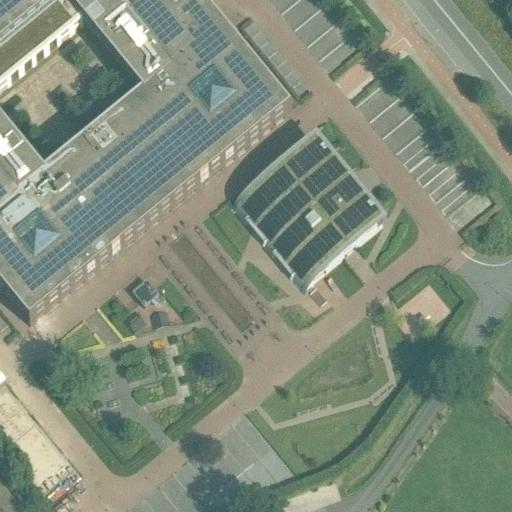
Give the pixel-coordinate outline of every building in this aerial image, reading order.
[(0,0),(0,292),(30,329),(291,115),(197,0),(196,1),(197,3),(176,20),(159,0),(0,0)] [(325,72),(359,46),(324,0),(290,0),(278,10),(325,72)] [(353,102),(452,235),(489,208),(390,75),(353,102)] [(316,145),(305,154),(290,166),(234,213),(260,244),(302,296),(321,280),(384,228),(316,145)] [(134,299),(145,312),(159,301),(148,288),(134,299)] [(204,311),(227,341),(247,325),(224,295),(204,311)] [(135,336),(146,327),(134,314),(124,323),(135,336)] [(153,330),(170,328),(166,314),(150,319),(153,330)]
